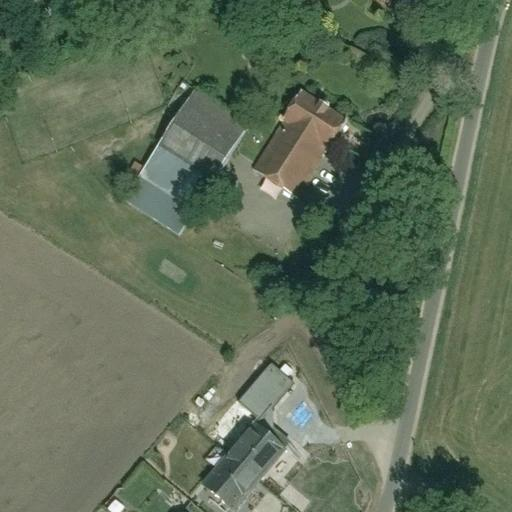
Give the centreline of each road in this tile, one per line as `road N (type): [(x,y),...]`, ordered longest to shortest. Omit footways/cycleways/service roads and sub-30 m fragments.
road 1 (residential): [(379,511),(404,438),(498,0)]
road 2 (track): [(135,0),(0,71)]
